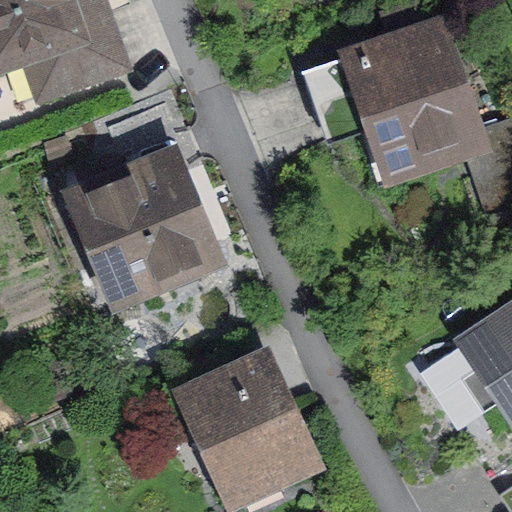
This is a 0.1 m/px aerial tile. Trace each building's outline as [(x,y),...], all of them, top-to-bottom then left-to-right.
[(87,0),(0,0),(0,83),(30,75),(41,113),(129,86),(104,2),(89,6),(87,0)] [(455,27),(306,73),(329,149),(373,136),(390,192),(496,159),(455,27)] [(180,141),(71,182),(120,313),(230,271),(180,141)] [(511,311),(465,341),(511,413),(511,311)] [(270,352),(184,394),(243,511),(277,511),(335,483),(270,352)]
